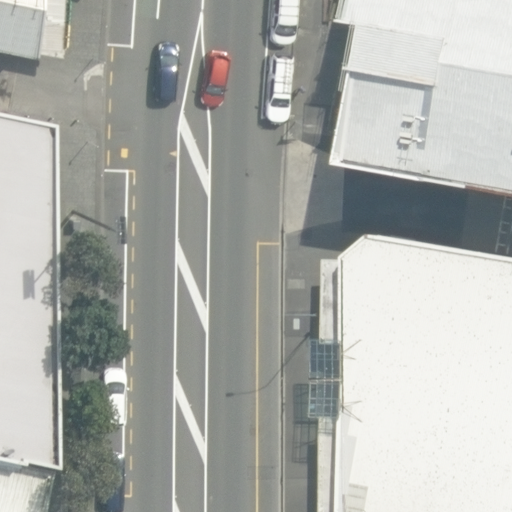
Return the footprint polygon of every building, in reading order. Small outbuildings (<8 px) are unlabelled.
[(28,0),(0,0),(0,43),(26,48),(28,0)] [(511,0),(379,0),(371,48),(397,52),(366,183),(511,209),(511,0)] [(0,453),(42,463),(42,117),(0,108),(0,453)] [(353,511),(511,511),(511,276),(384,252),(351,277),(353,511)] [(0,511),(31,511),(42,463),(0,453),(0,511)]
